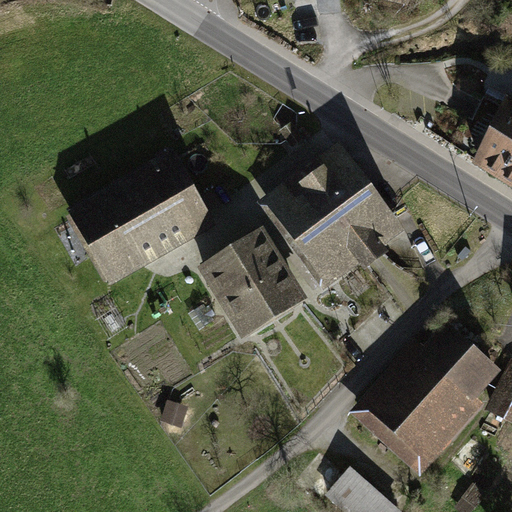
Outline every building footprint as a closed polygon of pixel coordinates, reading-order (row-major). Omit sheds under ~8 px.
[(463,147),(478,154),(505,89),(490,83),(463,147)] [(511,105),(510,104),(500,124),(506,128),(497,146),(489,144),(481,163),(511,182),(511,105)] [(300,138),(295,130),(286,136),(292,144),(300,138)] [(391,221),(343,158),(275,209),(322,272),(354,249),(365,264),(382,251),(370,236),(391,221)] [(180,236),(207,220),(173,161),(76,216),(111,276),(181,237),(180,236)] [(300,298),(261,236),(206,270),(245,332),(300,298)] [(204,304),(194,310),(205,327),(215,320),(212,317),(216,315),(209,305),(206,307),(204,304)] [(456,323),(453,324),(426,355),(418,348),(366,406),(418,453),(494,369),(478,357),(486,348),(485,344),(456,323)] [(511,370),(492,410),(511,419),(511,370)] [(392,511),(348,473),(329,494),(349,511),(392,511)] [(484,495),(472,486),(464,496),(476,505),(484,495)]
